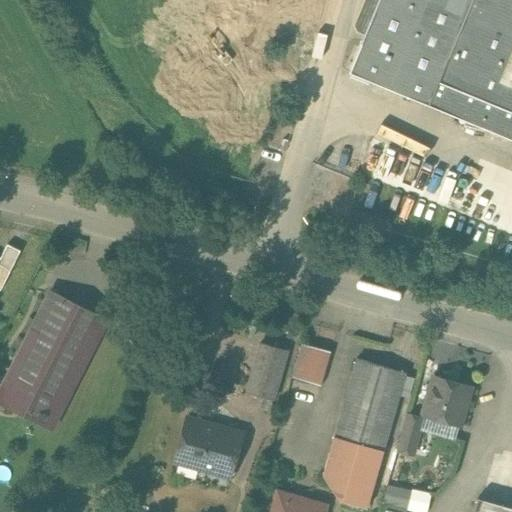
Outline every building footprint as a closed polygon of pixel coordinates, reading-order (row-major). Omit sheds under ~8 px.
[(511,0),(378,0),(349,71),(511,138),(511,0)] [(290,39),(276,95),(291,99),(306,43),(290,39)] [(335,160),(357,153),(354,144),(332,151),(335,160)] [(3,256),(0,261),(0,288),(14,261),(3,256)] [(50,292),(0,390),(0,401),(51,428),(52,428),(52,427),(106,320),(106,321),(107,319),(106,319),(51,291),(50,290),(50,292)] [(287,350),(261,342),(246,392),(273,399),(287,350)] [(331,351),(302,343),(292,378),(321,386),(331,351)] [(356,358),(323,475),(340,500),(367,508),(399,395),(405,375),(406,372),(356,358)] [(415,378),(405,375),(399,395),(409,398),(415,378)] [(470,387),(434,376),(423,414),(424,415),(423,419),(421,427),(425,428),(425,430),(455,439),(459,425),(470,387)] [(423,419),(406,414),(396,449),(413,453),(421,427),(423,419)] [(242,433),(187,418),(175,461),(230,476),(242,433)] [(411,491),(388,486),(384,502),(407,507),(411,491)] [(324,511),(326,505),(278,492),(271,511),(324,511)] [(511,511),(511,507),(478,498),(473,511),(511,511)]
